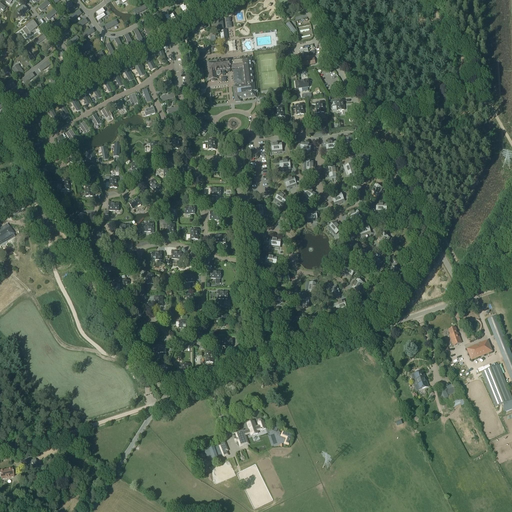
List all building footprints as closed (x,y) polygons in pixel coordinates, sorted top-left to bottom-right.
[(41,6),(38,8),(41,12),(44,9),(47,7),(48,6),(50,4),(47,1),(44,3),(41,6)] [(63,8),(60,10),(62,13),(64,12),(65,11),(68,10),(70,8),(73,7),(70,3),(68,4),(65,6),(63,8)] [(183,5),(180,7),(181,10),(182,11),(183,12),(184,15),(188,12),(189,14),(191,13),(192,12),(191,10),(189,8),(188,5),(185,7),(183,5)] [(19,9),(17,11),(19,14),(21,17),(25,14),(27,12),(28,11),(26,8),(24,6),(21,7),(19,9)] [(136,10),(134,12),(136,16),(138,14),(141,13),(144,11),(146,10),(144,6),(142,7),(139,9),(136,10)] [(97,18),(96,18),(98,21),(98,22),(100,24),(101,22),(100,20),(102,18),(105,17),(103,14),(104,13),(103,11),(103,10),(102,9),(99,11),(96,13),(97,13),(99,16),(97,18)] [(48,15),(45,17),(47,19),(48,20),(51,18),(54,16),(55,15),(57,13),(54,10),(51,12),(48,15)] [(71,17),(69,18),(71,22),(72,21),(74,20),(76,18),(79,16),(81,15),(81,14),(79,11),(76,13),(74,15),(71,17)] [(168,14),(165,16),(166,19),(167,20),(168,21),(169,24),(172,22),(173,24),(175,23),(177,22),(175,18),(173,15),(169,17),(169,16),(168,14)] [(55,25),(53,27),(56,30),(58,29),(60,26),(61,26),(63,24),(66,22),(63,18),(60,21),(57,23),(55,25)] [(78,24),(75,27),(77,30),(78,30),(81,28),(84,26),(87,24),(85,20),(82,22),(78,24)] [(215,21),(212,21),(212,24),(213,27),(213,30),(216,30),(220,30),(221,30),(223,29),(223,26),(223,23),(222,20),(220,21),(219,21),(215,21)] [(28,24),(25,26),(26,27),(28,29),(30,32),(32,30),(35,29),(35,28),(37,27),(35,24),(34,23),(33,21),(30,22),(28,24)] [(107,25),(105,27),(107,31),(109,29),(112,28),(115,26),(117,25),(115,21),(113,22),(110,24),(107,25)] [(293,35),(297,32),(295,30),(293,28),(291,25),(289,23),(287,24),(286,25),(288,28),(289,30),(291,33),(293,35)] [(193,30),(195,34),(197,33),(198,32),(201,31),(203,29),(204,29),(205,29),(205,28),(206,28),(204,24),(201,25),(198,27),(196,28),(193,30)] [(146,26),(143,28),(146,33),(146,32),(148,35),(151,33),(152,36),(155,34),(154,31),(152,29),(151,27),(148,29),(146,26)] [(61,34),(59,37),(61,40),(62,40),(63,39),(64,38),(67,36),(67,35),(69,33),(70,33),(72,31),(69,28),(66,30),(64,32),(61,34)] [(84,34),(81,35),(84,39),(85,38),(86,37),(89,35),(91,34),(94,32),(92,29),(89,30),(87,32),(84,34)] [(137,29),(133,31),(135,34),(136,37),(137,37),(138,40),(140,43),(142,42),(144,41),(142,38),(140,35),(139,32),(137,29)] [(128,34),(124,36),(125,39),(127,41),(129,44),(130,48),(132,46),(134,46),(132,43),(131,40),(129,37),(128,34)] [(38,39),(34,41),(37,45),(39,44),(40,43),(43,41),(46,39),(45,37),(44,35),(41,37),(38,39)] [(68,42),(65,44),(68,48),(70,46),(72,45),(73,44),(76,42),(77,42),(79,40),(77,37),(74,39),(71,40),(68,42)] [(118,38),(114,40),(116,43),(117,46),(118,46),(119,48),(120,51),(121,52),(123,51),(125,50),(123,48),(121,45),(120,41),(118,38)] [(183,39),(182,38),(178,39),(179,42),(180,45),(181,48),(182,51),(186,49),(186,48),(185,46),(184,43),(183,40),(183,39)] [(43,48),(40,50),(43,53),(44,52),(46,51),(49,49),(52,47),(49,43),(46,46),(43,48)] [(81,49),(78,50),(81,54),(82,53),(83,52),(86,51),(88,49),(91,47),(89,45),(88,44),(86,45),(83,47),(81,49)] [(109,44),(106,46),(107,49),(109,52),(111,55),(112,58),(115,57),(116,56),(114,53),(113,50),(111,47),(109,44)] [(284,49),(281,49),(282,53),(283,57),(284,61),(287,60),(289,60),(288,55),(290,55),(289,52),(289,48),(284,50),(284,49)] [(287,63),(284,64),(285,67),(285,69),(285,70),(289,69),(293,69),(296,68),(298,68),(300,67),(304,67),(308,66),(311,65),(315,64),(314,61),(314,58),(311,59),(308,59),(305,60),(302,60),(301,57),(301,54),(304,54),(308,53),(307,49),(304,50),(303,50),(302,50),(299,51),(300,55),(296,55),(293,56),(294,59),(294,62),(291,62),(287,63)] [(28,51),(25,54),(27,57),(29,60),(31,63),(32,62),(34,61),(32,58),(30,54),(28,52),(28,51)] [(62,52),(59,55),(61,58),(64,60),(66,62),(67,63),(70,60),(69,59),(67,57),(64,55),(62,52)] [(101,52),(98,54),(99,56),(100,59),(101,58),(103,62),(104,65),(107,63),(108,63),(106,60),(105,57),(103,54),(101,52)] [(93,57),(89,59),(90,61),(92,64),(92,63),(94,67),(95,70),(98,68),(99,68),(97,65),(96,62),(94,59),(93,57)] [(149,57),(144,59),(149,67),(148,68),(150,70),(151,70),(155,68),(149,57)] [(226,61),(207,63),(209,80),(210,80),(211,80),(211,81),(212,81),(213,82),(214,81),(215,81),(215,80),(215,79),(216,79),(216,72),(216,71),(230,69),(244,67),(246,85),(234,87),(235,99),(247,98),(255,97),(251,59),(229,61),(226,61)] [(42,66),(39,68),(41,72),(44,70),(48,67),(51,65),(48,62),(45,64),(42,66)] [(139,66),(138,63),(133,66),(135,69),(137,72),(138,74),(139,77),(144,74),(142,71),(141,69),(139,66)] [(15,67),(12,69),(14,72),(16,74),(17,77),(20,75),(23,73),(21,70),(19,68),(18,65),(15,67)] [(75,65),(71,68),(74,70),(76,72),(78,75),(80,76),(80,77),(83,74),(81,72),(81,71),(78,68),(75,65)] [(128,71),(127,69),(123,71),(124,73),(126,75),(127,78),(129,81),(131,80),(133,79),(131,77),(130,74),(128,71)] [(24,79),(22,81),(25,84),(27,83),(30,81),(32,79),(35,77),(32,73),(30,75),(27,77),(24,79)] [(119,78),(117,75),(113,77),(114,78),(116,81),(117,84),(119,87),(121,86),(123,85),(121,82),(119,78)] [(108,83),(107,80),(103,82),(104,84),(106,87),(107,90),(109,93),(111,92),(113,91),(111,88),(110,85),(108,83)] [(297,82),(295,82),(295,86),(296,90),(299,89),(299,93),(302,92),(305,92),(308,92),(307,88),(309,88),(308,84),(308,80),(304,81),(301,81),(299,81),(298,82),(297,82)] [(5,88),(2,89),(5,93),(7,91),(10,90),(13,88),(15,86),(13,83),(10,84),(8,86),(5,88)] [(36,93),(35,93),(36,96),(37,98),(39,98),(39,99),(44,97),(43,94),(42,91),(41,88),(41,85),(36,86),(37,87),(37,90),(38,92),(37,93),(36,93)] [(97,99),(101,97),(100,94),(98,92),(97,89),(96,86),(92,88),(93,91),(94,94),(96,96),(97,99)] [(150,99),(149,96),(148,93),(147,90),(143,91),(144,94),(146,98),(145,98),(146,101),(147,104),(151,102),(150,99)] [(24,101),(23,102),(23,104),(24,107),(26,107),(27,106),(27,107),(31,105),(30,102),(29,99),(28,96),(27,93),(23,95),(24,98),(25,101),(24,101)] [(87,98),(86,96),(84,93),(81,95),(82,97),(83,100),(85,103),(86,106),(90,104),(89,101),(87,98)] [(138,104),(137,101),(136,98),(135,95),(131,96),(128,97),(130,101),(131,104),(134,103),(135,105),(138,104)] [(14,98),(10,100),(11,101),(12,103),(13,106),(14,109),(15,112),(19,110),(18,107),(17,104),(15,101),(14,98)] [(76,101),(74,98),(70,100),(72,103),(73,106),(75,109),(76,112),(78,111),(80,110),(79,107),(77,104),(76,101)] [(122,104),(121,101),(118,102),(115,104),(116,106),(117,109),(118,111),(121,110),(122,112),(125,110),(124,107),(122,104)] [(336,101),(332,102),(332,105),(332,107),(333,107),(333,108),(333,111),(337,110),(337,112),(341,111),(344,111),(344,108),(344,105),(345,104),(345,101),(342,101),(339,101),(336,101)] [(319,103),(316,103),(316,104),(316,107),(316,108),(316,110),(316,114),(320,113),(324,113),(324,110),(324,107),(325,106),(324,103),(321,103),(319,103)] [(65,107),(63,105),(59,107),(61,109),(62,112),(64,115),(65,118),(69,116),(68,113),(66,110),(65,107)] [(298,105),(295,106),(296,109),(296,110),(296,112),(296,116),(300,115),(304,115),(304,112),(303,109),(305,109),(304,105),(302,105),(301,105),(298,105)] [(278,107),(275,108),(275,112),(276,114),(276,118),(280,117),(284,117),(283,114),(283,111),(284,111),(284,107),(281,107),(278,107)] [(109,111),(107,108),(104,110),(101,111),(103,115),(105,118),(108,117),(109,119),(112,117),(110,114),(109,111)] [(146,113),(145,114),(146,116),(146,117),(149,116),(152,115),(155,114),(154,111),(153,108),(151,109),(148,110),(146,110),(146,113)] [(55,123),(55,122),(58,121),(56,117),(55,114),(53,110),(49,112),(49,113),(51,116),(53,119),(54,122),(55,123)] [(97,118),(95,115),(93,117),(90,118),(92,122),(94,125),(97,123),(98,126),(101,124),(99,121),(97,118)] [(44,120),(42,116),(38,118),(39,119),(40,122),(42,125),(44,129),(48,127),(46,123),(44,120)] [(32,126),(30,123),(27,125),(28,126),(29,129),(31,132),(33,135),(36,133),(34,129),(32,126)] [(37,132),(42,129),(38,123),(33,126),(37,132)] [(89,131),(88,128),(86,125),(84,123),(81,124),(79,126),(80,129),(82,131),(84,134),(86,132),(89,131)] [(198,126),(196,129),(199,130),(201,132),(204,134),(206,132),(208,129),(209,127),(207,125),(206,126),(203,124),(201,123),(198,126)] [(67,137),(69,139),(71,142),(73,140),(74,141),(76,139),(77,139),(75,137),(73,134),(71,131),(68,133),(66,135),(67,137)] [(62,140),(61,137),(57,139),(58,141),(60,144),(62,147),(63,150),(67,147),(65,145),(64,142),(62,140)] [(349,138),(345,138),(346,141),(346,144),(347,147),(350,147),(354,146),(357,146),(358,146),(357,143),(357,140),(356,137),(353,137),(349,138)] [(172,148),(172,149),(176,149),(179,149),(179,146),(179,143),(181,143),(181,141),(181,140),(177,140),(174,140),(172,140),(172,141),(172,143),(172,144),(172,145),(172,148)] [(208,147),(208,150),(212,150),(215,150),(215,147),(215,144),(217,144),(217,141),(214,141),(211,140),(208,140),(208,141),(208,144),(208,146),(208,147)] [(329,143),(325,144),(326,147),(326,151),(326,153),(330,152),(334,152),(337,151),(337,150),(336,144),(336,142),(332,143),(329,143)] [(299,151),(299,152),(303,153),(306,153),(310,154),(310,153),(311,150),(311,148),(312,145),(311,145),(308,144),(304,144),(301,143),(301,145),(300,148),(299,151)] [(151,144),(150,144),(150,147),(150,148),(150,153),(150,154),(154,154),(158,154),(158,150),(158,147),(159,147),(159,144),(156,144),(153,144),(151,144)] [(274,144),(271,145),(271,149),(271,153),(272,153),(272,154),(275,154),(279,153),(283,153),(282,153),(282,148),(282,144),(278,144),(274,144)] [(33,148),(30,150),(31,154),(34,153),(37,152),(40,151),(43,150),(41,145),(38,146),(35,147),(33,148)] [(78,157),(80,154),(79,153),(76,152),(74,155),(72,159),(70,162),(74,164),(76,161),(78,157)] [(35,160),(36,162),(37,164),(39,163),(42,162),(45,161),(48,160),(46,156),(44,157),(41,158),(38,159),(35,160)] [(361,156),(357,157),(357,160),(358,162),(358,165),(358,166),(362,165),(365,165),(369,165),(369,164),(369,163),(368,160),(368,157),(368,156),(364,156),(361,156)] [(132,166),(132,171),(136,171),(140,171),(140,168),(140,165),(141,165),(141,161),(137,161),(133,161),(132,161),(132,165),(132,166)] [(282,162),(279,162),(279,164),(279,167),(280,170),(280,171),(283,171),(287,170),(291,170),(290,167),(290,164),(290,161),(286,161),(282,162)] [(304,169),(304,173),(306,173),(309,173),(312,173),(313,173),(313,170),(313,166),(313,162),(311,162),(308,162),(305,162),(304,162),(304,166),(304,169)] [(212,169),(212,173),(216,173),(217,173),(218,173),(222,173),(222,169),(222,166),(218,166),(215,166),(215,164),(212,164),(212,165),(212,166),(212,169)] [(344,167),(343,167),(344,171),(345,174),(346,177),(347,177),(350,176),(352,175),(355,174),(354,171),(353,168),(352,164),(349,165),(346,166),(344,167)] [(43,169),(40,170),(41,172),(41,174),(45,173),(48,172),(51,172),(54,171),(53,166),(50,167),(47,168),(43,169)] [(329,168),(326,168),(326,172),(327,175),(327,179),(329,179),(332,178),(336,178),(336,174),(335,171),(335,167),(332,167),(329,168)] [(164,176),(164,177),(164,178),(167,178),(171,178),(171,175),(171,173),(171,171),(173,171),(172,168),(170,168),(167,168),(164,168),(164,172),(164,173),(164,174),(164,175),(164,176)] [(184,176),(184,179),(188,179),(192,179),(192,176),(192,174),(192,173),(193,173),(193,169),(190,169),(187,169),(184,169),(184,172),(184,173),(184,176)] [(287,180),(284,182),(284,183),(285,186),(287,190),(290,189),(294,188),(297,186),(296,183),(295,181),(294,178),(291,179),(287,180)] [(110,183),(110,188),(113,188),(117,188),(117,185),(117,182),(118,182),(118,179),(114,179),(110,179),(110,182),(110,183)] [(62,187),(62,190),(65,190),(69,190),(69,187),(69,184),(70,184),(70,180),(67,180),(64,180),(62,181),(62,184),(62,185),(62,186),(62,187)] [(150,184),(148,187),(151,189),(153,191),(156,193),(158,190),(160,187),(158,185),(155,183),(156,182),(153,180),(152,182),(150,184)] [(372,192),(370,195),(373,196),(375,197),(378,198),(379,199),(380,195),(382,192),(383,188),(382,188),(379,187),(377,186),(375,185),(373,188),(372,192)] [(86,194),(86,197),(89,197),(93,197),(93,194),(93,191),(94,191),(94,187),(91,187),(88,187),(86,187),(86,188),(86,191),(86,192),(86,194)] [(211,196),(214,196),(215,196),(218,196),(220,196),(220,193),(220,189),(215,189),(214,189),(214,187),(211,187),(211,188),(211,189),(211,192),(211,196)] [(355,188),(352,188),(353,191),(353,195),(353,199),(356,198),(359,198),(362,198),(362,194),(362,191),(361,187),(358,187),(355,188)] [(303,196),(302,197),(305,198),(308,200),(311,202),(312,201),(314,198),(316,194),(313,192),(310,191),(307,189),(305,191),(304,193),(303,196)] [(274,201),(273,201),(276,203),(279,205),(283,207),(285,204),(287,200),(288,199),(285,197),(282,195),(279,193),(276,197),(274,200),(274,201)] [(334,196),(331,197),(332,200),(333,202),(334,206),(338,205),(341,203),(345,202),(344,202),(343,198),(342,194),(341,193),(338,195),(334,196)] [(129,202),(128,203),(130,205),(131,208),(133,210),(135,208),(138,207),(141,205),(139,202),(137,199),(135,200),(132,202),(131,201),(129,202)] [(109,208),(109,211),(112,211),(113,211),(115,211),(118,211),(118,208),(118,204),(115,204),(112,204),(112,203),(109,203),(109,206),(109,208)] [(14,208),(11,204),(9,205),(13,212),(12,213),(14,216),(23,210),(21,207),(16,210),(14,208)] [(375,213),(375,214),(379,214),(383,214),(386,214),(386,213),(387,210),(387,207),(387,205),(383,205),(380,205),(376,204),(376,207),(376,210),(375,213)] [(184,207),(184,215),(194,215),(194,206),(191,206),(191,207),(184,207)] [(258,207),(255,207),(256,211),(256,214),(257,218),(259,218),(262,217),(265,217),(266,217),(265,213),(265,210),(265,206),(264,206),(261,206),(258,207)] [(51,221),(43,208),(38,211),(46,224),(51,221)] [(351,213),(347,215),(349,218),(350,221),(351,223),(354,222),(358,221),(361,219),(360,216),(359,213),(358,211),(354,212),(351,213)] [(210,217),(210,220),(213,220),(214,220),(217,220),(220,220),(220,216),(220,213),(216,213),(213,213),(213,212),(210,212),(210,213),(210,217)] [(309,213),(306,213),(306,217),(306,220),(307,223),(310,222),(314,222),(317,221),(317,218),(317,215),(316,212),(313,213),(309,213)] [(77,221),(77,224),(80,224),(84,224),(84,221),(84,218),(85,218),(85,215),(84,215),(81,215),(78,215),(77,215),(77,218),(77,219),(77,221)] [(286,221),(283,223),(285,226),(287,228),(289,230),(292,228),(295,226),(298,223),(297,223),(296,221),(294,219),(292,216),(289,219),(286,221)] [(327,228),(330,231),(332,234),(334,236),(338,234),(340,231),(341,230),(339,228),(337,225),(334,223),(334,222),(332,224),(330,226),(327,228)] [(120,233),(123,233),(124,233),(126,233),(130,233),(130,229),(130,226),(126,226),(123,226),(123,224),(120,224),(120,227),(120,230),(120,233)] [(0,230),(1,233),(0,233),(0,245),(1,245),(6,243),(6,240),(5,239),(13,234),(7,225),(0,229),(0,230)] [(147,225),(144,225),(144,229),(144,233),(147,232),(151,232),(151,234),(154,234),(154,231),(154,228),(154,225),(153,225),(150,225),(149,225),(147,225)] [(167,235),(170,235),(172,235),(175,235),(175,232),(174,232),(174,228),(174,225),(170,225),(167,225),(167,229),(167,231),(167,232),(167,235)] [(361,228),(358,229),(359,233),(360,236),(360,237),(361,238),(364,237),(368,235),(371,234),(371,233),(370,231),(369,228),(368,225),(364,227),(361,228)] [(190,237),(190,240),(194,240),(198,240),(198,237),(198,234),(199,234),(199,230),(196,230),(193,230),(190,230),(190,234),(190,235),(190,237)] [(98,233),(93,233),(93,237),(93,240),(96,240),(99,240),(103,240),(103,236),(103,233),(103,231),(99,231),(99,233),(98,233)] [(378,239),(376,242),(378,244),(381,245),(383,247),(384,248),(386,245),(388,242),(390,239),(387,236),(383,233),(381,236),(378,239)] [(216,240),(216,243),(219,243),(220,243),(225,243),(225,240),(225,236),(222,236),(219,236),(219,234),(216,234),(216,236),(216,240)] [(269,247),(269,248),(272,248),(276,249),(280,249),(280,246),(280,244),(281,241),(277,240),(274,240),(270,239),(269,243),(269,246),(269,247)] [(357,256),(356,259),(359,260),(363,261),(366,262),(367,259),(368,256),(369,253),(365,252),(362,251),(359,250),(358,253),(357,256)] [(172,260),(175,260),(178,260),(181,260),(181,256),(181,253),(178,253),(175,253),(175,251),(172,251),(172,254),(172,257),(172,260)] [(151,261),(154,261),(157,261),(158,261),(161,261),(161,260),(161,259),(161,256),(161,252),(158,252),(158,253),(156,253),(151,253),(151,257),(151,261)] [(125,261),(125,264),(129,264),(133,264),(133,261),(133,258),(134,258),(134,254),(133,254),(129,254),(125,254),(125,258),(125,261)] [(265,265),(269,266),(272,266),(276,267),(276,263),(277,259),(277,258),(273,258),(270,257),(266,257),(266,260),(265,264),(265,265)] [(371,265),(369,268),(374,270),(376,272),(377,272),(379,269),(381,266),(383,263),(379,261),(375,258),(374,258),(373,262),(371,265)] [(101,269),(101,272),(104,272),(105,272),(108,272),(110,272),(111,269),(111,265),(107,265),(104,265),(104,264),(101,264),(101,265),(101,269)] [(342,273),(341,273),(344,275),(348,277),(351,279),(351,278),(353,275),(354,273),(355,271),(352,269),(349,267),(346,266),(346,265),(345,267),(343,270),(342,272),(342,273)] [(389,274),(388,277),(389,278),(392,279),(396,281),(397,277),(399,274),(400,271),(399,270),(397,269),(394,268),(392,267),(390,270),(389,274)] [(211,270),(211,272),(211,276),(211,279),(211,280),(214,280),(217,280),(220,279),(220,276),(220,272),(215,272),(214,272),(214,270),(211,270)] [(184,279),(184,283),(187,283),(190,283),(191,283),(194,283),(194,280),(194,277),(194,274),(191,274),(191,276),(188,276),(184,276),(184,279)] [(282,275),(278,275),(278,278),(278,281),(279,284),(282,284),(286,284),(290,284),(290,283),(289,282),(289,278),(289,274),(285,275),(282,275)] [(144,275),(144,278),(146,278),(146,282),(146,285),(149,285),(153,285),(153,282),(153,279),(153,276),(153,275),(151,275),(148,275),(144,275)] [(352,287),(351,289),(355,291),(358,293),(359,293),(361,290),(363,287),(365,284),(364,284),(361,282),(359,281),(357,279),(355,282),(354,284),(352,287)] [(124,281),(121,281),(121,283),(121,285),(121,288),(121,290),(121,291),(124,291),(128,291),(128,288),(128,285),(129,285),(129,282),(129,281),(128,281),(124,281)] [(306,290),(306,293),(307,293),(309,294),(312,294),(315,295),(315,291),(316,287),(316,284),(315,284),(313,283),(310,283),(309,283),(307,283),(307,286),(306,290)] [(329,289),(326,290),(327,291),(328,295),(330,299),(334,297),(337,296),(340,294),(338,291),(337,288),(337,287),(336,286),(333,287),(329,289)] [(218,296),(218,300),(221,300),(223,300),(224,300),(227,300),(227,296),(227,292),(224,292),(223,292),(221,292),(221,291),(218,291),(218,292),(218,296)] [(272,294),(272,297),(272,300),(272,302),(272,303),(276,302),(280,302),(283,302),(283,301),(283,299),(283,296),(283,293),(279,293),(275,293),(272,294)] [(186,300),(186,301),(186,302),(186,306),(190,306),(194,306),(194,303),(194,299),(195,299),(195,296),(192,296),(189,296),(186,296),(186,300)] [(154,297),(154,301),(155,301),(155,304),(155,307),(159,307),(163,307),(163,303),(163,302),(163,297),(160,297),(157,297),(154,297)] [(297,306),(301,307),(305,307),(308,308),(309,305),(309,303),(309,302),(309,299),(306,298),(302,298),(299,297),(298,300),(298,303),(297,306)] [(334,305),(334,306),(335,308),(336,311),(337,314),(341,312),(344,311),(347,310),(347,309),(347,308),(346,307),(345,304),(344,301),(340,302),(337,304),(334,305)] [(360,304),(357,304),(358,307),(359,310),(361,313),(364,312),(367,310),(371,309),(370,306),(369,303),(368,301),(365,302),(362,303),(360,304)] [(132,311),(132,315),(133,315),(136,315),(140,315),(140,311),(140,309),(141,309),(141,305),(138,305),(135,305),(132,305),(132,308),(132,311)] [(274,311),(270,312),(270,315),(270,318),(271,320),(271,321),(274,320),(278,320),(282,320),(281,318),(281,317),(281,314),(281,311),(277,311),(274,311)] [(220,313),(216,313),(216,315),(217,318),(217,322),(220,322),(221,322),(223,322),(226,322),(226,318),(226,315),(223,315),(221,315),(220,315),(220,313)] [(511,355),(496,316),(487,320),(511,382),(511,355)] [(298,325),(298,326),(302,327),(306,327),(309,328),(309,327),(310,325),(310,322),(310,319),(307,318),(303,318),(300,317),(299,320),(299,323),(298,325)] [(177,323),(176,323),(176,324),(176,328),(179,328),(179,329),(182,329),(183,329),(184,329),(185,329),(185,330),(189,330),(189,327),(189,324),(189,321),(185,321),(182,321),(179,321),(179,323),(177,323)] [(146,332),(146,335),(150,335),(153,335),(153,332),(153,328),(154,328),(154,325),(150,325),(146,325),(146,329),(146,330),(146,332)] [(284,335),(284,339),(287,339),(290,339),(293,340),(293,336),(293,333),(294,329),(291,329),(288,328),(286,328),(285,328),(284,331),(284,335)] [(455,328),(448,331),(450,336),(450,337),(453,346),(461,343),(458,335),(455,328)] [(222,347),(226,347),(227,347),(231,347),(232,347),(232,343),(232,339),(229,339),(226,339),(226,338),(222,338),(222,339),(222,343),(222,347)] [(487,341),(467,349),(471,360),(492,352),(487,341)] [(156,350),(156,353),(159,353),(162,353),(166,353),(166,349),(166,346),(166,344),(162,344),(162,346),(159,346),(156,346),(156,350)] [(206,360),(206,363),(209,363),(213,363),(213,360),(213,356),(214,356),(214,353),(213,353),(209,353),(206,353),(206,357),(206,358),(206,360)] [(182,371),(181,374),(185,374),(189,374),(189,371),(189,368),(190,368),(190,365),(189,365),(185,365),(182,365),(182,368),(182,371)] [(511,398),(499,365),(481,372),(495,408),(511,400),(511,398)] [(422,372),(414,375),(416,380),(415,380),(419,390),(428,387),(424,375),(423,375),(422,372)] [(453,388),(442,394),(445,399),(456,394),(453,388)] [(458,398),(447,404),(450,410),(461,405),(458,398)] [(237,438),(234,439),(235,443),(239,442),(240,447),(248,444),(245,435),(251,433),(252,436),(258,434),(257,431),(261,430),(261,431),(266,430),(263,422),(262,421),(262,420),(260,420),(259,420),(259,421),(258,422),(259,423),(258,424),(259,427),(256,428),(254,422),(247,424),(249,429),(243,431),(236,433),(237,438)] [(225,443),(213,447),(217,458),(222,456),(223,458),(228,455),(227,452),(228,451),(225,443)] [(209,449),(204,451),(208,461),(213,459),(209,449)] [(36,460),(27,463),(29,468),(38,465),(36,460)] [(12,469),(0,471),(0,478),(0,480),(14,477),(13,475),(19,474),(18,469),(12,470),(12,469)]
